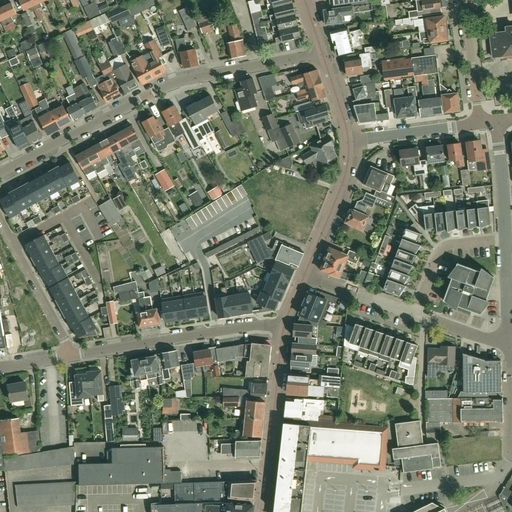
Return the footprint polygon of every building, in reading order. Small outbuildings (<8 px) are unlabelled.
[(37,10),(32,0),(19,0),(24,11),(30,8),(32,12),(35,11),(37,10)] [(46,1),(45,0),(32,0),(37,10),(35,11),(37,16),(42,14),(39,8),(42,7),(40,3),(45,1),(46,1)] [(251,14),(257,12),(254,0),(248,2),(251,14)] [(292,3),(291,0),(271,0),(272,4),(267,5),(268,9),(273,8),(292,3)] [(360,5),(360,6),(371,4),(370,0),(329,0),(331,9),(360,5)] [(445,0),(421,0),(416,1),(418,10),(409,12),(409,18),(431,15),(430,9),(443,7),(445,7),(446,5),(446,3),(446,2),(446,0),(445,0)] [(83,8),(89,19),(100,14),(94,2),(83,8)] [(17,14),(12,3),(1,8),(12,31),(16,29),(13,23),(14,22),(11,17),(17,14)] [(295,15),(292,3),(273,8),(275,15),(270,16),(271,21),(276,19),(295,15)] [(120,7),(125,18),(131,15),(127,4),(120,7)] [(351,19),(350,12),(372,9),(371,4),(360,6),(360,5),(331,9),(324,10),(326,24),(334,23),(342,22),(349,21),(351,19)] [(112,24),(125,18),(120,7),(107,13),(111,21),(112,24)] [(196,27),(188,7),(179,11),(187,30),(196,27)] [(12,31),(1,8),(0,8),(0,21),(1,21),(4,27),(8,34),(12,31)] [(32,25),(27,12),(21,15),(29,31),(33,29),(31,25),(32,25)] [(260,23),(257,12),(251,14),(253,20),(254,25),(260,23)] [(111,21),(107,13),(91,21),(95,29),(111,21)] [(214,30),(208,13),(197,17),(203,34),(214,30)] [(298,26),(295,15),(276,19),(278,26),(273,27),(274,32),(279,31),(298,26)] [(448,28),(447,21),(445,21),(444,16),(414,21),(415,27),(420,26),(421,32),(429,31),(448,28)] [(263,35),(260,23),(254,25),(255,31),(257,36),(263,35)] [(232,43),(227,44),(230,59),(246,56),(242,41),(240,41),(236,25),(228,26),(232,43)] [(301,37),(298,26),(279,31),(280,37),(275,38),(277,43),(301,37)] [(511,55),(511,26),(506,27),(506,32),(490,34),(493,58),(511,55)] [(164,27),(157,30),(159,35),(166,33),(164,27)] [(342,40),(357,36),(363,34),(362,29),(349,33),(348,28),(331,32),(334,43),(342,41),(342,40)] [(448,40),(447,35),(449,35),(448,28),(429,31),(421,32),(419,32),(421,40),(421,41),(424,41),(424,44),(448,40)] [(171,44),(166,33),(159,35),(163,47),(171,44)] [(264,41),(263,35),(257,36),(259,47),(263,46),(265,46),(264,41)] [(126,53),(120,36),(111,40),(118,56),(126,53)] [(355,51),(354,48),(360,46),(357,36),(342,40),(342,41),(334,43),(337,55),(355,51)] [(187,51),(185,39),(176,40),(178,54),(182,53),(185,68),(198,65),(195,50),(187,51)] [(57,56),(49,40),(38,46),(42,53),(47,51),(51,58),(57,56)] [(154,78),(166,72),(159,58),(162,56),(154,40),(146,45),(153,60),(147,63),(154,78)] [(31,48),(28,41),(21,44),(24,51),(31,48)] [(217,42),(210,44),(214,57),(221,55),(217,42)] [(40,57),(36,48),(27,51),(31,61),(40,57)] [(16,55),(14,49),(6,53),(9,58),(16,55)] [(154,78),(147,63),(143,55),(137,59),(135,54),(130,57),(136,69),(136,70),(143,84),(154,78)] [(436,54),(412,58),(414,75),(438,72),(436,54)] [(85,56),(75,61),(83,79),(86,78),(92,75),(93,74),(85,56)] [(138,86),(128,66),(127,64),(125,65),(121,56),(110,62),(114,70),(120,81),(126,93),(138,86)] [(19,64),(17,58),(10,61),(12,67),(19,64)] [(345,60),(347,75),(363,73),(362,68),(372,66),(371,58),(361,60),(361,58),(345,60)] [(382,61),(384,79),(414,75),(412,58),(382,61)] [(121,96),(115,84),(120,81),(114,70),(110,62),(109,60),(100,65),(104,74),(96,78),(100,85),(99,86),(108,103),(121,96)] [(0,76),(11,69),(7,62),(0,66),(0,76)] [(322,84),(317,70),(291,78),(293,85),(298,83),(299,87),(306,85),(307,89),(322,84)] [(267,102),(276,99),(272,87),(278,85),(274,75),(265,76),(259,78),(267,102)] [(257,107),(253,94),(257,93),(253,79),(241,82),(243,88),(235,91),(238,102),(236,102),(235,104),(237,111),(239,112),(241,111),(257,107)] [(442,113),(441,98),(436,98),(434,80),(428,80),(428,85),(432,114),(442,113)] [(29,82),(20,86),(30,108),(39,105),(29,82)] [(86,114),(98,108),(85,84),(74,90),(76,93),(75,93),(79,102),(86,114)] [(326,97),(322,84),(307,89),(297,92),(300,101),(310,98),(311,101),(326,97)] [(368,96),(367,85),(366,85),(366,84),(363,84),(352,86),(356,100),(368,96)] [(389,119),(388,112),(382,113),(379,91),(375,92),(374,84),(367,85),(368,96),(356,100),(352,101),(359,120),(364,123),(376,121),(389,119)] [(432,114),(428,85),(421,86),(423,100),(419,101),(421,115),(432,114)] [(416,115),(414,104),(416,104),(415,101),(417,101),(415,86),(408,87),(409,98),(404,99),(407,117),(415,116),(415,115),(416,115)] [(407,117),(404,99),(400,99),(399,88),(391,89),(392,94),(394,95),(395,100),(394,100),(395,106),(396,106),(398,117),(399,117),(399,118),(407,117)] [(445,95),(442,95),(444,112),(460,111),(458,93),(455,93),(449,89),(445,95)] [(385,107),(392,107),(389,91),(383,92),(385,107)] [(74,121),(86,114),(79,102),(75,93),(66,98),(71,106),(68,108),(74,121)] [(218,110),(210,95),(199,101),(207,116),(218,110)] [(31,144),(41,138),(28,113),(31,111),(26,101),(18,105),(25,118),(19,121),(31,144)] [(207,116),(199,101),(187,108),(195,122),(207,116)] [(60,128),(72,122),(63,105),(51,112),(60,128)] [(162,112),(170,126),(176,137),(185,133),(179,121),(182,120),(175,105),(162,112)] [(329,120),(325,105),(301,113),(297,114),(301,124),(304,123),(306,129),(317,125),(316,123),(329,120)] [(225,111),(220,114),(232,137),(236,135),(238,134),(225,111)] [(60,128),(51,112),(40,118),(49,135),(60,128)] [(277,127),(273,114),(262,118),(272,142),(276,141),(280,151),(289,147),(284,137),(283,138),(279,129),(280,128),(279,126),(277,127)] [(158,121),(156,122),(153,117),(143,122),(150,137),(154,144),(164,139),(166,144),(175,139),(169,128),(164,131),(158,121)] [(31,144),(19,121),(10,126),(9,125),(1,130),(7,140),(14,136),(21,149),(31,144)] [(290,124),(280,128),(279,129),(283,138),(284,137),(289,147),(299,143),(290,124)] [(143,145),(132,126),(123,131),(130,144),(134,142),(138,148),(143,145)] [(192,128),(186,131),(192,142),(198,139),(193,129),(192,128)] [(229,146),(220,130),(215,133),(224,148),(229,146)] [(136,155),(133,150),(130,144),(123,131),(114,136),(126,157),(126,158),(131,167),(135,165),(131,158),(136,155)] [(126,157),(114,136),(105,141),(112,154),(116,152),(121,160),(126,157)] [(314,160),(318,167),(337,156),(332,146),(334,145),(330,136),(311,147),(313,150),(304,155),(308,163),(314,160)] [(491,170),(489,151),(481,152),(480,141),(467,143),(469,162),(476,161),(477,169),(483,168),(483,171),(491,170)] [(109,175),(114,172),(109,163),(106,157),(110,155),(103,142),(94,147),(106,169),(109,175)] [(450,161),(456,160),(457,166),(463,165),(460,144),(448,145),(450,161)] [(442,146),(426,148),(428,163),(444,161),(442,146)] [(106,169),(94,147),(85,151),(95,170),(97,174),(106,169)] [(415,164),(416,175),(428,174),(426,160),(419,161),(418,149),(400,151),(402,165),(415,164)] [(95,170),(85,151),(76,156),(86,175),(95,170)] [(293,162),(289,156),(275,163),(275,165),(290,170),(293,162)] [(80,181),(70,162),(59,168),(69,186),(68,186),(68,187),(80,181)] [(142,164),(145,171),(150,169),(147,162),(142,164)] [(390,184),(394,176),(389,174),(371,166),(363,185),(381,192),(384,194),(384,193),(387,194),(391,184),(390,184)] [(58,167),(49,172),(59,191),(68,186),(69,186),(59,168),(58,167)] [(164,170),(157,174),(167,192),(174,188),(164,170)] [(462,182),(470,181),(469,170),(460,171),(462,182)] [(49,172),(39,177),(49,196),(59,191),(49,172)] [(39,177),(29,183),(39,202),(49,196),(39,177)] [(161,190),(155,179),(152,181),(158,192),(161,190)] [(182,187),(178,179),(174,181),(179,189),(182,187)] [(29,183),(19,188),(29,207),(39,202),(29,183)] [(242,186),(241,185),(236,188),(242,198),(248,195),(242,186)] [(302,214),(318,221),(329,191),(313,185),(302,214)] [(213,201),(222,195),(218,187),(208,193),(213,201)] [(9,193),(10,194),(19,212),(20,212),(29,207),(19,188),(9,193)] [(242,198),(236,188),(231,191),(237,201),(242,198)] [(237,201),(231,191),(226,194),(232,204),(237,201)] [(204,202),(197,192),(189,197),(196,207),(204,202)] [(378,198),(367,193),(364,200),(366,205),(373,209),(378,198)] [(387,194),(384,193),(384,194),(382,199),(393,204),(395,198),(387,194)] [(20,212),(19,212),(10,194),(0,200),(10,218),(21,213),(20,212)] [(129,206),(122,194),(113,199),(119,211),(129,206)] [(232,204),(226,194),(221,197),(227,208),(232,204)] [(127,201),(130,206),(137,202),(134,197),(127,201)] [(227,208),(221,197),(216,201),(222,211),(227,208)] [(122,219),(110,199),(99,207),(111,226),(118,222),(121,226),(124,225),(121,220),(122,219)] [(222,211),(216,201),(211,204),(217,214),(222,211)] [(217,214),(211,204),(206,207),(212,217),(217,214)] [(469,227),(467,210),(468,210),(467,205),(456,206),(457,211),(459,229),(458,229),(459,231),(463,232),(462,230),(469,227)] [(212,217),(206,207),(201,210),(207,220),(212,217)] [(491,225),(489,208),(478,209),(480,226),(480,229),(481,229),(484,229),(484,227),(491,225)] [(364,230),(372,233),(374,227),(366,224),(370,217),(351,209),(351,210),(349,211),(347,215),(348,217),(346,223),(364,231),(364,230)] [(480,226),(478,209),(468,210),(467,210),(469,227),(469,230),(470,230),(473,230),(473,229),(480,226)] [(207,220),(201,210),(196,213),(202,223),(207,220)] [(437,227),(435,214),(424,215),(421,211),(414,216),(425,230),(426,230),(426,232),(427,231),(431,232),(431,230),(437,227)] [(459,229),(457,211),(446,212),(448,230),(448,233),(449,232),(452,233),(452,231),(458,229),(459,229)] [(448,230),(446,212),(435,214),(437,227),(437,234),(438,234),(441,234),(441,232),(448,230)] [(202,223),(196,213),(191,216),(197,227),(202,223)] [(197,227),(191,216),(186,220),(192,230),(197,227)] [(422,235),(421,234),(421,233),(414,224),(407,229),(406,229),(403,239),(416,244),(419,239),(421,240),(422,235)] [(292,265),(297,267),(304,252),(278,241),(275,250),(269,248),(267,242),(274,239),(271,232),(263,236),(263,235),(249,242),(259,263),(270,258),(271,259),(279,262),(291,267),(292,265)] [(25,245),(31,256),(50,246),(44,235),(25,245)] [(421,251),(421,246),(422,246),(416,244),(403,239),(399,249),(415,255),(419,250),(421,251)] [(36,266),(55,256),(50,246),(31,256),(36,266)] [(356,264),(360,255),(349,251),(347,256),(329,248),(323,262),(324,262),(321,268),(323,271),(329,273),(329,274),(347,281),(349,275),(341,272),(345,263),(346,260),(356,264)] [(417,261),(417,257),(418,256),(415,255),(399,249),(395,259),(411,265),(415,260),(417,261)] [(60,266),(60,265),(55,256),(36,266),(42,276),(43,276),(42,275),(60,266)] [(413,271),(414,267),(414,266),(411,265),(395,259),(391,270),(408,276),(408,275),(411,270),(413,271)] [(289,281),(294,271),(276,263),(271,274),(272,274),(272,273),(289,281)] [(481,315),(495,278),(474,270),(457,264),(443,301),(470,311),(481,315)] [(48,286),(67,276),(61,265),(60,265),(60,266),(42,275),(43,276),(48,286)] [(166,274),(163,267),(155,271),(158,277),(166,274)] [(410,281),(410,277),(410,276),(408,275),(408,276),(391,270),(388,280),(404,286),(404,285),(407,280),(410,281)] [(152,277),(149,271),(142,276),(145,281),(152,277)] [(367,273),(361,271),(357,284),(363,286),(367,273)] [(289,281),(272,273),(272,274),(268,283),(285,291),(289,281)] [(55,299),(74,289),(68,278),(50,288),(55,299)] [(406,291),(406,287),(407,286),(404,285),(404,286),(388,280),(384,290),(400,296),(404,291),(406,291)] [(119,293),(137,288),(136,281),(113,287),(115,294),(119,293)] [(280,301),(285,291),(268,283),(264,281),(259,292),(261,293),(262,293),(279,300),(278,300),(280,301)] [(231,315),(228,297),(226,287),(221,288),(222,293),(215,294),(218,313),(219,318),(231,316),(231,315)] [(138,293),(137,288),(119,293),(121,302),(131,299),(131,300),(145,298),(144,292),(138,293)] [(61,309),(79,299),(74,289),(55,299),(61,309)] [(209,315),(205,292),(195,293),(198,316),(209,315)] [(318,297),(307,292),(303,303),(324,312),(329,302),(334,304),(336,298),(320,292),(318,297)] [(198,316),(195,293),(183,295),(187,318),(198,316)] [(252,312),(249,293),(238,295),(241,314),(252,312)] [(274,310),(278,300),(279,300),(262,293),(261,293),(257,303),(262,305),(263,310),(270,309),(274,310)] [(187,318),(183,295),(172,297),(176,320),(187,318)] [(241,314),(238,295),(228,297),(231,315),(241,314)] [(160,324),(157,310),(153,310),(151,297),(145,298),(150,327),(155,326),(155,325),(160,324)] [(176,320),(172,297),(162,299),(164,314),(165,322),(176,320)] [(150,327),(145,298),(139,299),(141,312),(137,313),(139,327),(144,326),(144,328),(150,327)] [(61,309),(66,318),(85,308),(79,299),(61,309)] [(298,314),(309,319),(306,324),(315,325),(319,325),(325,326),(327,321),(322,319),(324,312),(303,303),(302,305),(298,314)] [(90,318),(85,308),(66,318),(71,329),(72,328),(90,318)] [(117,322),(115,310),(108,311),(110,323),(117,322)] [(94,329),(96,328),(91,317),(90,318),(72,328),(78,338),(83,335),(84,337),(97,335),(94,329)] [(358,351),(367,327),(366,327),(361,325),(361,322),(357,322),(354,329),(352,328),(352,326),(346,324),(344,346),(358,351)] [(314,338),(315,325),(306,324),(296,323),(294,337),(296,337),(295,343),(319,345),(320,339),(314,338)] [(369,354),(370,350),(377,331),(371,329),(371,326),(367,326),(366,327),(367,327),(358,351),(369,355),(369,354)] [(344,337),(345,328),(338,327),(337,336),(344,337)] [(379,358),(380,354),(387,335),(381,332),(381,330),(377,329),(377,331),(370,350),(369,354),(379,358)] [(389,361),(391,357),(397,338),(391,336),(391,333),(387,333),(387,335),(380,354),(379,358),(389,361)] [(401,361),(407,342),(401,340),(401,337),(398,336),(397,338),(391,357),(400,361),(401,361)] [(414,357),(418,346),(411,343),(411,340),(408,340),(407,342),(401,361),(400,361),(399,365),(409,369),(408,377),(414,377),(416,358),(414,357)] [(247,361),(246,377),(268,376),(271,345),(265,344),(252,343),(252,344),(239,345),(238,357),(250,358),(250,361),(247,361)] [(318,356),(319,345),(295,343),(294,343),(293,353),(312,355),(317,356),(318,356)] [(216,349),(218,362),(235,359),(237,346),(216,349)] [(428,363),(427,378),(435,378),(435,369),(441,370),(441,368),(454,369),(454,366),(455,347),(441,346),(441,349),(428,349),(428,363)] [(204,372),(205,377),(213,377),(220,376),(218,366),(213,366),(212,364),(213,364),(210,350),(194,353),(196,366),(207,365),(208,371),(204,372)] [(162,369),(164,380),(171,378),(169,368),(180,366),(177,351),(161,354),(164,368),(162,369)] [(316,367),(317,356),(312,355),(293,353),(293,355),(291,355),(290,362),(292,362),(291,367),(300,367),(300,372),(311,373),(312,366),(316,367)] [(484,360),(463,354),(463,355),(464,389),(464,391),(460,398),(461,398),(499,398),(500,398),(500,392),(501,392),(501,391),(501,390),(501,389),(501,360),(487,361),(484,361),(484,360)] [(157,365),(155,357),(150,358),(150,356),(143,357),(146,374),(147,380),(156,378),(157,385),(162,384),(159,364),(157,365)] [(146,374),(143,357),(137,359),(137,360),(132,361),(133,369),(131,369),(132,376),(129,376),(131,386),(133,385),(134,389),(139,388),(138,380),(140,380),(140,381),(147,380),(146,374)] [(194,377),(194,363),(181,366),(186,398),(192,397),(191,377),(194,377)] [(101,371),(99,371),(98,369),(91,370),(91,372),(88,372),(88,374),(90,395),(91,395),(98,395),(98,402),(104,401),(101,371)] [(338,377),(339,370),(328,369),(327,376),(338,377)] [(70,393),(71,406),(84,405),(83,398),(91,397),(91,395),(90,395),(88,374),(85,375),(85,372),(78,373),(78,375),(75,375),(77,392),(70,393)] [(340,377),(338,377),(327,376),(320,375),(319,379),(309,379),(310,376),(289,374),(288,384),(319,386),(324,387),(327,387),(340,388),(340,377)] [(253,381),(253,391),(242,390),(223,388),(223,397),(239,397),(241,398),(251,397),(251,396),(266,397),(267,381),(253,381)] [(23,399),(24,408),(31,406),(30,398),(27,398),(25,383),(7,386),(10,401),(23,399)] [(323,397),(324,387),(319,386),(288,384),(287,394),(323,397)] [(339,398),(340,388),(327,387),(327,397),(339,398)] [(503,422),(503,398),(444,399),(444,393),(434,393),(434,398),(434,400),(425,400),(426,428),(427,438),(441,436),(439,423),(453,423),(503,422)] [(263,420),(265,403),(247,401),(239,401),(239,397),(223,397),(223,407),(239,406),(246,406),(245,418),(263,420)] [(123,414),(122,398),(111,399),(111,405),(112,416),(123,414)] [(172,407),(172,399),(163,399),(163,407),(172,407)] [(309,400),(303,400),(286,399),(285,419),(319,422),(336,424),(336,419),(320,418),(323,400),(309,399),(309,400)] [(111,405),(104,406),(106,419),(113,418),(112,416),(111,405)] [(113,418),(106,419),(108,442),(115,442),(113,418)] [(262,437),(263,420),(245,418),(244,432),(236,431),(235,437),(243,438),(244,435),(262,437)] [(39,431),(17,433),(15,419),(0,421),(0,435),(3,458),(11,457),(17,456),(22,455),(28,454),(34,454),(39,453),(40,453),(39,431)] [(402,458),(404,472),(433,469),(433,467),(441,466),(438,443),(423,445),(420,421),(396,424),(399,448),(393,448),(394,459),(402,458)] [(385,466),(388,428),(386,428),(341,424),(336,424),(319,422),(319,423),(311,422),(310,426),(307,460),(316,461),(354,464),(385,466)] [(307,460),(310,426),(284,423),(274,511),(301,511),(306,469),(307,460)] [(128,431),(124,431),(124,441),(138,441),(138,434),(128,434),(128,431)] [(260,458),(261,448),(261,439),(236,440),(236,444),(222,444),(221,455),(235,454),(235,459),(260,458)] [(75,448),(67,449),(68,465),(75,464),(75,448)] [(161,484),(175,484),(182,483),(181,472),(164,472),(162,448),(111,450),(112,465),(78,467),(79,488),(161,484)] [(13,470),(11,457),(3,458),(5,470),(5,471),(13,470)] [(257,481),(182,484),(182,483),(175,484),(174,484),(175,488),(175,505),(224,502),(224,495),(229,495),(229,498),(255,500),(257,481)] [(25,496),(24,485),(16,485),(17,497),(24,496),(25,496)] [(511,491),(504,487),(500,493),(511,500),(511,501),(510,505),(511,506),(511,491)] [(253,511),(254,506),(224,503),(224,502),(175,505),(152,506),(153,510),(153,511),(253,511)] [(446,511),(445,508),(444,509),(437,505),(432,503),(413,511),(446,511)]
